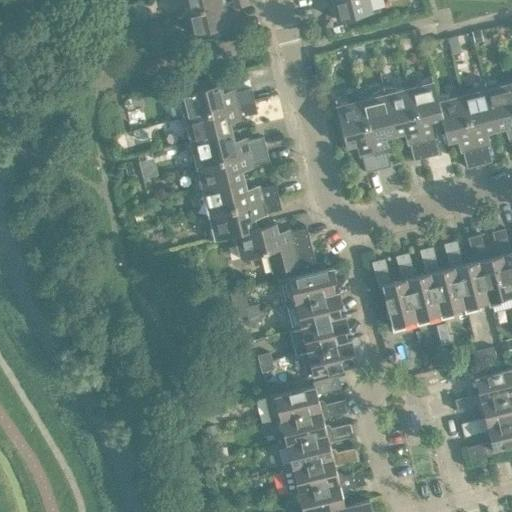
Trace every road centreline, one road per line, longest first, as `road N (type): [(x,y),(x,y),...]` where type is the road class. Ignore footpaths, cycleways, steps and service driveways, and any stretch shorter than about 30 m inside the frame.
road 1 (residential): [(402,507),(369,426),(374,342),(340,217)]
road 2 (residential): [(340,217),(278,0)]
road 3 (residential): [(511,183),(372,219),(340,217)]
